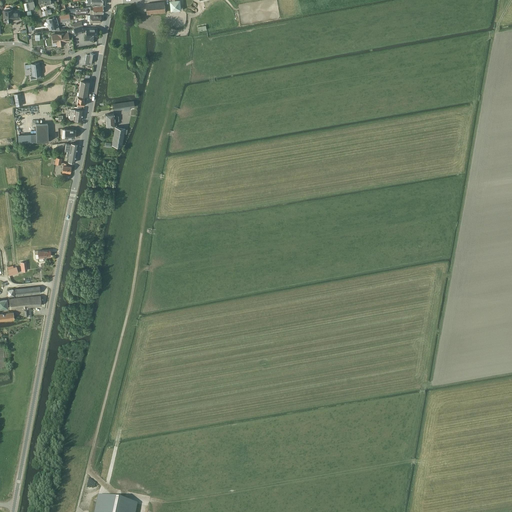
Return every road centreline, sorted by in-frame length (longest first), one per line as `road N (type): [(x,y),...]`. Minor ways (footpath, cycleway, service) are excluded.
road 1 (tertiary): [(101,46),(13,511)]
road 2 (track): [(163,131),(77,511)]
